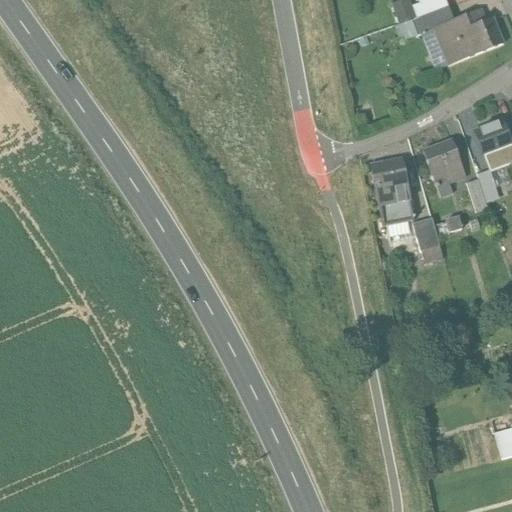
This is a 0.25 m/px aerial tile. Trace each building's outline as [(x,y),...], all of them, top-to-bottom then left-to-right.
[(475,15),(451,25),(456,38),(469,33),(468,32),(480,27),(475,15)] [(480,27),(468,32),(469,33),(478,56),(501,46),(492,22),(480,27)] [(501,125),(473,135),(481,159),(499,153),(510,149),(501,125)] [(450,143),(421,154),(430,178),(447,172),(459,168),(450,143)] [(499,153),(481,159),(484,169),(502,163),(499,153)] [(399,162),(369,168),(381,230),(411,224),(399,162)] [(447,172),(430,178),(433,188),(450,182),(447,172)] [(476,183),(465,186),(474,215),(485,211),(476,183)] [(430,222),(410,227),(418,255),(438,249),(430,222)] [(511,431),(494,436),(500,462),(511,458),(511,431)]
